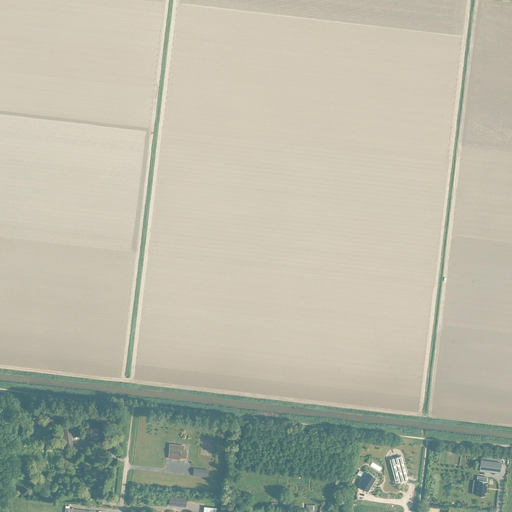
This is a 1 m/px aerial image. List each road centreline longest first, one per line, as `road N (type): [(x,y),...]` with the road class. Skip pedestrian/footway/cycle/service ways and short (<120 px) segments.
road 1 (track): [(176,0),(132,381),(124,380),(136,275)]
road 2 (track): [(124,380),(0,366)]
